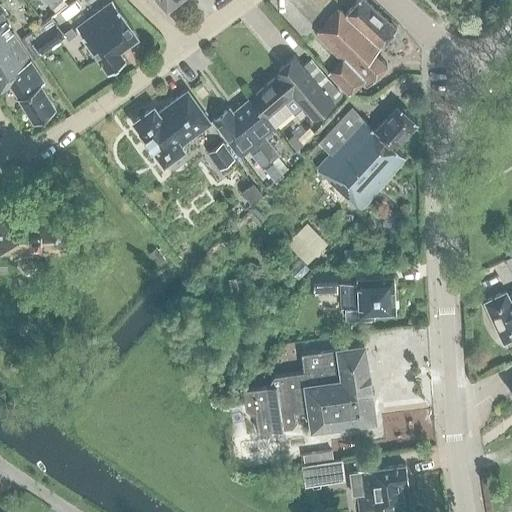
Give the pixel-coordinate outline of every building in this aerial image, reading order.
[(62,0),(44,0),(52,9),(59,3),(62,0)] [(158,0),(166,9),(177,0),(158,0)] [(361,83),(362,84),(366,88),(386,65),(377,57),(390,42),(387,39),(396,29),(363,0),(357,0),(344,15),(337,9),(315,35),(340,61),(327,73),(348,96),(361,83)] [(118,11),(111,2),(76,28),(83,38),(108,72),(125,59),(119,51),(138,38),(119,11),(118,11)] [(67,36),(51,14),(21,37),(36,58),(67,36)] [(0,91),(10,86),(33,124),(55,111),(40,86),(44,84),(4,23),(0,26),(0,91)] [(294,56),(278,70),(280,73),(250,99),(266,117),(283,102),(293,114),(302,106),(313,119),(333,102),(294,56)] [(202,86),(195,92),(200,100),(208,94),(202,86)] [(153,107),(132,122),(164,165),(185,150),(181,144),(210,122),(187,91),(158,112),(153,107)] [(250,99),(232,113),(270,164),(279,158),(264,139),(275,131),(266,117),(250,99)] [(374,130),(362,119),(351,109),(318,146),(328,155),(316,169),(360,210),(384,184),(382,183),(404,159),(393,148),(417,123),(397,105),(374,130)] [(240,157),(246,153),(261,171),(263,169),(273,182),(280,176),(270,164),(232,113),(229,108),(212,121),(240,157)] [(287,141),(296,151),(303,145),(294,135),(287,141)] [(234,159),(222,143),(207,153),(219,169),(234,159)] [(245,198),(250,205),(262,196),(257,188),(245,198)] [(0,204),(0,248),(57,248),(64,247),(68,246),(71,244),(74,241),(76,238),(78,235),(79,231),(80,228),(80,224),(79,220),(78,217),(76,213),(73,210),(71,208),(67,206),(63,205),(59,204),(55,204),(0,204)] [(309,221),(289,241),(310,262),(330,242),(309,221)] [(163,260),(155,249),(148,254),(157,265),(163,260)] [(345,264),(357,263),(357,251),(344,252),(345,264)] [(37,267),(25,252),(14,260),(26,275),(37,267)] [(313,287),(337,286),(336,271),(312,272),(313,287)] [(511,271),(511,273),(511,295),(509,297),(506,291),(484,302),(503,342),(511,338),(511,271)] [(395,313),(393,277),(357,279),(357,283),(340,284),(341,309),(345,309),(346,320),(373,318),(372,314),(395,313)] [(374,421),(364,345),(337,348),(337,350),(302,355),(304,372),(274,376),(270,382),(270,386),(242,390),(244,410),(250,414),(255,414),(257,433),(291,428),(296,422),(294,413),(308,411),(311,430),(374,421)] [(332,451),(302,455),(303,463),(333,460),(332,451)] [(302,466),(305,486),(322,483),(319,464),(302,466)] [(407,483),(404,464),(365,470),(365,471),(353,472),(358,504),(359,511),(374,511),(404,507),(400,484),(407,483)]
